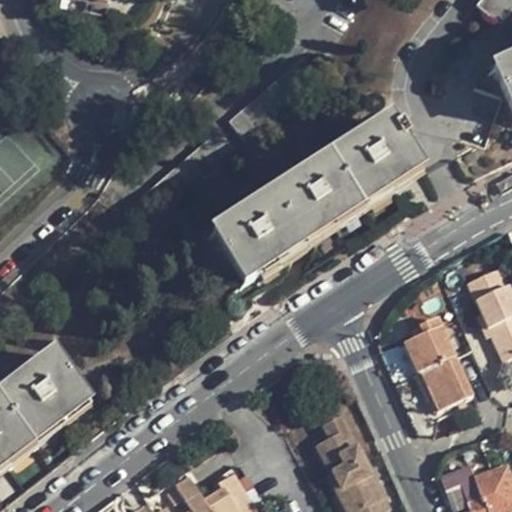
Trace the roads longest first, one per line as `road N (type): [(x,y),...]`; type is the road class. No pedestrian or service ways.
road 1 (residential): [(59,511),(256,358),(334,308)]
road 2 (residential): [(313,0),(107,195)]
road 3 (residential): [(334,308),(432,511)]
road 4 (residential): [(0,260),(78,187),(98,130)]
road 5 (residential): [(427,139),(405,76),(412,48),(454,0)]
road 6 (residential): [(334,308),(468,226)]
road 7 (residential): [(127,95),(182,54),(220,0)]
road 8 (residential): [(427,139),(454,91),(511,39)]
road 9 (residential): [(13,0),(16,22),(38,55),(86,91)]
